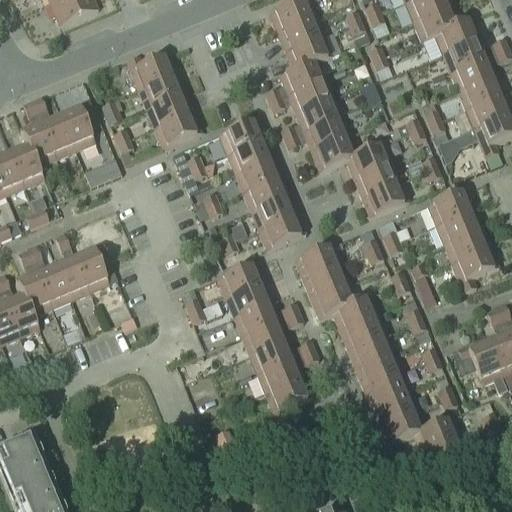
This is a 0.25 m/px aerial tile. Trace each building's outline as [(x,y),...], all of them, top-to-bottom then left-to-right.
[(45,0),(49,9),(70,0),(45,0)] [(90,0),(70,0),(49,9),(59,31),(97,15),(90,0)] [(291,0),(295,9),(268,20),(277,40),(315,24),(305,0),(291,0)] [(401,0),(405,9),(425,0),(401,0)] [(446,0),(425,0),(405,9),(412,28),(451,11),(446,0)] [(393,23),(403,20),(397,1),(387,4),(393,23)] [(376,10),(363,15),(367,24),(379,19),(376,10)] [(451,11),(412,28),(421,48),(434,43),(433,41),(459,30),(451,11)] [(356,18),(344,23),(348,32),(360,27),(356,18)] [(379,19),(367,24),(371,34),(383,29),(379,19)] [(315,24),(277,40),(284,58),(323,43),(315,24)] [(433,41),(434,43),(441,61),(481,44),(472,24),(459,30),(433,41)] [(360,27),(348,32),(356,53),(368,48),(360,27)] [(323,43),(284,58),(292,76),(317,66),(318,68),(340,59),(332,39),(323,43)] [(481,44),(441,61),(449,80),(489,63),(481,44)] [(504,46),(491,51),(495,61),(508,55),(504,46)] [(380,54),(368,59),(372,68),(384,63),(380,54)] [(508,55),(495,61),(499,69),(511,64),(508,55)] [(138,64),(126,69),(138,98),(177,81),(169,62),(142,73),(138,64)] [(384,63),(372,68),(376,78),(388,73),(384,63)] [(489,63),(449,80),(457,98),(496,82),(489,63)] [(283,93),(264,100),(268,109),(325,86),(318,68),(317,66),(292,76),(278,82),(283,93)] [(177,81),(138,98),(146,116),(185,100),(177,81)] [(496,82),(457,98),(465,117),(504,101),(496,82)] [(325,86),(268,109),(272,119),(291,111),(295,121),(333,105),(325,86)] [(185,100),(146,116),(154,135),(193,119),(185,100)] [(511,119),(504,101),(465,117),(472,136),(511,119)] [(42,103),(32,107),(37,120),(47,116),(42,103)] [(88,105),(58,118),(75,157),(94,148),(83,121),(93,117),(88,105)] [(299,130),(280,138),(284,147),(341,124),(333,105),(295,121),(299,130)] [(32,107),(22,111),(28,124),(37,120),(32,107)] [(113,107),(101,112),(105,122),(117,117),(113,107)] [(58,118),(40,126),(56,165),(75,157),(58,118)] [(436,118),(424,123),(428,132),(440,127),(436,118)] [(193,119),(154,135),(162,155),(201,139),(193,119)] [(511,119),(472,136),(484,165),(485,165),(497,160),(493,151),(511,143),(511,119)] [(341,124),(284,147),(288,156),(306,149),(310,158),(349,142),(341,124)] [(40,126),(20,134),(26,147),(36,173),(38,172),(56,165),(40,126)] [(257,126),(218,142),(226,161),(265,145),(257,126)] [(417,126),(405,131),(408,140),(421,134),(417,126)] [(440,127),(428,132),(432,142),(444,137),(440,127)] [(421,134),(408,140),(412,149),(425,144),(421,134)] [(125,136),(113,141),(117,150),(129,145),(125,136)] [(349,142),(310,158),(319,178),(345,167),(357,162),(356,161),(349,142)] [(129,145),(117,150),(125,170),(137,165),(129,145)] [(265,145),(226,161),(234,180),(273,164),(265,145)] [(26,147),(7,155),(23,193),(43,185),(38,172),(36,173),(26,147)] [(357,162),(345,167),(353,186),(392,170),(383,150),(356,161),(357,162)] [(7,155),(0,157),(0,190),(5,201),(23,193),(7,155)] [(501,169),(497,160),(485,165),(489,174),(501,169)] [(198,163),(186,168),(189,177),(201,172),(198,163)] [(273,164),(234,180),(242,200),(281,183),(273,164)] [(433,164),(421,169),(424,178),(437,173),(433,164)] [(392,170),(353,186),(361,205),(399,189),(392,170)] [(189,177),(182,180),(186,189),(205,181),(201,172),(189,177)] [(437,173),(424,178),(428,187),(440,182),(437,173)] [(281,183),(242,200),(250,218),(289,202),(281,183)] [(399,189),(361,205),(369,224),(408,209),(399,189)] [(465,196),(427,212),(435,231),(474,215),(465,196)] [(213,200),(194,209),(198,218),(217,210),(213,200)] [(289,202),(250,218),(257,237),(297,221),(289,202)] [(217,210),(198,218),(201,227),(221,219),(217,210)] [(43,214),(34,218),(39,230),(48,227),(43,214)] [(474,215),(435,231),(443,250),(482,234),(474,215)] [(34,218),(24,222),(29,234),(39,230),(34,218)] [(297,221),(257,237),(266,257),(305,241),(297,221)] [(5,230),(0,231),(0,241),(2,246),(10,242),(5,230)] [(482,234),(443,250),(451,269),(489,253),(482,234)] [(229,238),(217,243),(221,252),(233,247),(229,238)] [(394,238),(382,243),(386,252),(398,247),(394,238)] [(62,264),(53,268),(69,307),(88,299),(72,260),(64,241),(55,245),(62,264)] [(374,246),(362,251),(366,261),(378,256),(374,246)] [(233,247),(221,252),(225,262),(237,257),(233,247)] [(398,247),(386,252),(390,262),(402,257),(398,247)] [(100,248),(72,260),(88,299),(108,290),(116,286),(111,274),(103,278),(97,264),(106,260),(100,248)] [(333,251),(295,267),(303,287),(341,271),(333,251)] [(36,253),(26,257),(50,315),(69,307),(53,268),(44,272),(36,253)] [(489,253),(451,269),(463,298),(475,293),(471,284),(498,273),(489,253)] [(378,256),(366,261),(370,270),(382,265),(378,256)] [(25,280),(15,284),(20,297),(22,296),(33,322),(50,315),(26,257),(17,261),(25,280)] [(255,269),(216,285),(224,305),(263,289),(255,269)] [(422,270),(410,275),(414,285),(426,280),(422,270)] [(341,271),(303,287),(311,306),(349,290),(341,271)] [(402,278),(389,283),(393,292),(406,287),(402,278)] [(4,282),(0,283),(0,298),(19,343),(39,335),(33,322),(22,296),(20,297),(12,300),(4,282)] [(349,290),(311,306),(319,326),(332,320),(331,319),(368,304),(360,285),(349,290)] [(406,287),(393,292),(397,301),(409,296),(406,287)] [(263,289),(224,305),(232,324),(271,307),(263,289)] [(191,295),(179,300),(187,320),(199,315),(191,295)] [(0,351),(19,343),(0,298),(0,351)] [(370,303),(368,304),(331,319),(332,320),(339,337),(378,321),(370,303)] [(271,307),(232,324),(240,343),(298,319),(294,310),(275,318),(271,307)] [(504,311),(495,315),(500,327),(509,324),(504,311)] [(199,315),(187,320),(191,330),(203,325),(199,315)] [(417,315),(405,321),(409,330),(421,325),(417,315)] [(500,327),(495,315),(486,319),(491,331),(500,327)] [(298,319),(240,343),(248,362),(287,346),(283,336),(302,328),(298,319)] [(378,321),(339,337),(346,356),(386,340),(378,321)] [(123,333),(124,336),(136,331),(135,328),(133,323),(120,328),(123,333)] [(421,325),(409,330),(413,339),(425,334),(421,325)] [(501,381),(511,376),(511,354),(504,336),(485,343),(501,381)] [(386,340),(346,356),(354,375),(394,359),(386,340)] [(485,343),(456,355),(461,367),(469,364),(480,390),(501,381),(485,343)] [(287,346),(248,362),(256,380),(313,356),(310,348),(291,355),(287,346)] [(433,355),(421,360),(425,369),(437,363),(433,355)] [(313,356),(256,380),(264,399),(303,383),(299,374),(317,366),(313,356)] [(394,359),(354,375),(362,394),(401,378),(394,359)] [(437,363),(425,369),(429,378),(441,373),(437,363)] [(401,378),(362,394),(370,413),(409,397),(401,378)] [(303,383),(264,399),(276,428),(288,423),(285,414),(311,403),(303,383)] [(448,392),(436,397),(440,406),(452,401),(448,392)] [(190,412),(211,405),(208,395),(186,403),(190,412)] [(409,397),(370,413),(378,432),(417,416),(409,397)] [(452,401),(440,406),(444,416),(456,411),(452,401)] [(417,416),(378,432),(386,452),(413,441),(412,440),(425,435),(417,416)] [(493,419),(480,424),(484,433),(496,428),(493,419)] [(412,440),(413,441),(421,461),(460,444),(451,424),(425,435),(412,440)] [(227,438),(214,443),(223,466),(236,460),(227,438)] [(460,444),(421,461),(428,479),(456,468),(459,477),(472,472),(460,444)] [(57,511),(29,445),(0,456),(0,479),(13,511),(57,511)] [(511,463),(505,449),(494,454),(491,462),(494,470),(508,464),(511,463)]
